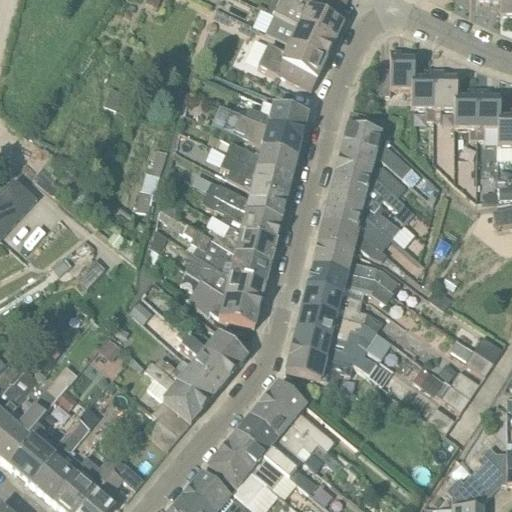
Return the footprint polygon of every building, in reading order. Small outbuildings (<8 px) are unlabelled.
[(148,0),(145,7),(156,12),(161,0),(148,0)] [(282,1),(273,19),(333,48),(342,29),(335,26),(343,8),(325,0),(306,0),(301,11),(282,1)] [(499,6),(499,22),(511,21),(511,0),(500,0),(501,6),(499,6)] [(288,50),(324,67),(333,48),(297,31),(288,50)] [(248,42),(240,59),(253,65),(261,48),(248,42)] [(257,72),(292,89),(310,98),(324,67),(288,50),(284,58),(267,51),(257,72)] [(389,57),(389,75),(390,75),(390,96),(410,96),(413,96),(413,84),(413,64),(400,64),(400,57),(389,57)] [(89,62),(88,61),(86,59),(85,58),(75,72),(76,72),(82,77),(92,64),(89,62)] [(376,101),(389,101),(390,101),(390,96),(390,75),(389,75),(376,75),(376,101)] [(425,126),(433,126),(433,76),(423,76),(423,84),(413,84),(413,96),(410,96),(410,115),(425,115),(425,126)] [(455,103),(456,103),(456,84),(443,84),(443,76),(433,76),(433,126),(440,126),(440,115),(453,115),(454,115),(455,103)] [(469,145),(477,145),(477,95),(466,95),(466,103),(456,103),(455,103),(454,115),(453,115),(453,134),(469,134),(469,145)] [(498,122),(499,122),(499,103),(486,103),(486,95),(477,95),(477,145),(483,145),(483,134),(497,135),(498,135),(498,122)] [(122,97),(115,115),(122,118),(129,101),(122,97)] [(267,132),(302,141),(307,120),(271,110),(268,122),(247,114),(244,123),(267,132)] [(262,154),(296,163),(302,141),(267,132),(244,123),(228,117),(218,113),(210,131),(244,146),(262,154)] [(511,164),(511,114),(509,115),(509,122),(499,122),(498,122),(498,135),(497,135),(497,154),(497,165),(511,164)] [(373,159),(375,162),(376,161),(411,192),(420,181),(386,151),(389,147),(381,139),(380,138),(383,125),(369,122),(350,117),(341,152),(373,159)] [(256,176),(291,184),(296,163),(262,154),(244,146),(244,147),(241,155),(220,144),(214,155),(224,161),(256,176)] [(336,171),(368,179),(396,203),(397,202),(405,192),(382,172),(380,174),(374,168),(375,162),(373,159),(341,152),(336,171)] [(140,195),(135,216),(148,219),(152,199),(154,199),(166,158),(152,154),(150,163),(153,165),(149,178),(146,177),(140,195)] [(252,196),(286,205),(291,184),(256,176),(224,161),(219,173),(229,176),(226,184),(237,189),(252,196)] [(67,162),(62,168),(74,178),(79,171),(67,162)] [(383,205),(396,217),(404,208),(397,202),(396,203),(368,179),(336,171),(331,189),(365,197),(379,210),(383,205)] [(66,197),(40,176),(33,185),(59,206),(66,197)] [(246,218),(280,227),(286,205),(252,196),(237,189),(249,196),(247,205),(196,179),(190,189),(220,204),(246,218)] [(180,183),(168,181),(166,190),(179,192),(180,183)] [(0,195),(0,209),(15,223),(33,203),(12,183),(0,195)] [(378,210),(379,210),(365,197),(331,189),(326,209),(360,217),(372,228),(392,244),(400,235),(380,218),(383,214),(378,210)] [(498,204),(510,204),(510,190),(498,190),(498,204)] [(496,197),(484,197),(484,207),(497,207),(496,197)] [(176,226),(176,225),(176,211),(161,203),(159,215),(169,221),(176,226)] [(246,218),(220,204),(215,215),(215,216),(223,221),(219,227),(229,232),(241,239),(275,247),(280,227),(246,218)] [(0,238),(15,223),(0,209),(0,238)] [(382,256),(392,244),(372,228),(360,217),(326,209),(321,228),(356,236),(358,236),(382,256)] [(511,212),(492,216),(495,232),(511,228),(511,212)] [(169,221),(159,215),(158,223),(166,228),(169,221)] [(381,257),(382,256),(358,236),(356,236),(321,228),(316,251),(352,259),(353,260),(355,250),(369,261),(381,267),(386,261),(381,257)] [(200,242),(180,229),(176,235),(183,239),(183,240),(191,245),(188,249),(195,253),(192,260),(193,261),(228,281),(230,283),(264,291),(269,271),(235,262),(210,249),(200,242)] [(241,239),(229,232),(222,243),(205,232),(201,240),(200,242),(210,249),(235,262),(269,271),(275,247),(241,239)] [(155,235),(150,253),(157,258),(166,243),(155,235)] [(374,287),(392,300),(400,289),(381,274),(351,267),(353,260),(352,259),(316,251),(311,271),(357,282),(374,287)] [(157,258),(150,253),(147,267),(153,269),(159,259),(158,258),(157,258)] [(230,283),(228,281),(193,261),(184,277),(199,286),(224,303),(259,312),(264,291),(230,283)] [(89,262),(71,281),(84,294),(102,274),(89,262)] [(62,264),(51,273),(57,282),(69,273),(62,264)] [(370,299),(385,310),(392,300),(374,287),(357,282),(311,271),(305,293),(342,302),(343,300),(345,293),(370,299)] [(217,322),(217,325),(254,334),(259,312),(224,303),(199,286),(187,305),(206,320),(209,316),(217,322)] [(427,303),(443,316),(452,304),(436,292),(427,303)] [(343,300),(342,302),(305,293),(300,315),(363,331),(375,339),(383,328),(367,318),(359,317),(362,305),(343,300)] [(153,319),(138,306),(129,318),(143,330),(153,319)] [(87,320),(80,314),(74,321),(81,327),(87,320)] [(369,349),(375,339),(363,331),(300,315),(295,335),(358,351),(358,350),(353,349),(355,341),(359,342),(369,349)] [(200,352),(233,379),(246,362),(217,338),(211,345),(188,325),(180,335),(184,338),(200,352)] [(116,342),(122,332),(113,327),(107,337),(116,342)] [(195,364),(189,370),(189,371),(190,372),(218,396),(233,379),(200,352),(184,338),(180,335),(175,340),(183,346),(179,351),(195,364)] [(356,360),(358,351),(295,335),(289,356),(327,365),(337,368),(354,372),(361,377),(380,392),(384,387),(372,378),(377,369),(356,360)] [(472,356),(493,368),(502,355),(482,341),(472,356)] [(123,356),(108,343),(97,356),(113,369),(123,356)] [(484,382),(493,368),(472,356),(455,345),(449,355),(466,367),(465,368),(484,382)] [(355,373),(361,377),(354,372),(337,368),(327,365),(289,356),(284,378),(336,391),(338,379),(350,382),(352,372),(355,373)] [(144,374),(132,362),(127,367),(130,370),(131,369),(140,378),(144,374)] [(154,369),(161,375),(206,410),(218,396),(190,372),(189,371),(189,370),(182,365),(175,373),(166,366),(165,367),(160,362),(154,369)] [(156,424),(179,442),(190,430),(206,410),(161,375),(154,369),(151,367),(144,376),(154,385),(147,393),(162,406),(151,420),(156,424)] [(438,377),(448,386),(457,377),(447,367),(438,377)] [(23,421),(16,414),(7,423),(10,426),(0,436),(0,466),(5,471),(37,430),(36,430),(77,381),(65,371),(23,421)] [(0,398),(0,436),(10,426),(7,423),(16,414),(35,390),(38,386),(24,374),(22,372),(0,398)] [(460,418),(469,404),(450,390),(445,386),(444,388),(428,376),(418,389),(434,400),(435,399),(460,418)] [(450,390),(469,404),(479,390),(459,376),(450,390)] [(300,418),(306,412),(277,388),(262,406),(325,458),(335,447),(300,418)] [(342,473),(332,464),(325,458),(262,406),(248,423),(277,447),(278,447),(304,467),(311,458),(337,479),(342,473)] [(445,439),(455,426),(435,412),(426,425),(445,439)] [(272,453),(277,447),(248,423),(235,439),(283,481),(284,480),(308,499),(316,490),(272,453)] [(156,424),(145,437),(167,456),(179,442),(156,424)] [(60,450),(28,490),(50,508),(82,469),(69,458),(89,434),(78,425),(58,448),(60,450)] [(5,471),(28,490),(60,450),(58,448),(37,430),(5,471)] [(271,496),(283,481),(235,439),(220,457),(263,494),(265,491),(271,496)] [(471,480),(491,500),(500,490),(500,459),(495,459),(489,453),(476,466),(480,470),(471,480)] [(248,511),(263,494),(220,457),(206,473),(221,486),(235,497),(231,502),(242,511),(248,511)] [(332,464),(342,473),(348,466),(337,457),(333,462),(332,464)] [(511,457),(505,458),(505,459),(500,459),(500,490),(511,490),(511,457)] [(50,508),(54,511),(84,511),(122,466),(121,465),(116,470),(113,467),(109,471),(104,467),(94,479),(82,469),(50,508)] [(122,466),(84,511),(111,511),(100,502),(107,494),(112,497),(122,485),(135,495),(144,484),(122,466)] [(451,509),(482,509),(491,500),(471,480),(466,474),(457,483),(458,484),(445,497),(451,503),(451,509)] [(242,511),(231,502),(229,504),(216,493),(200,480),(185,499),(199,511),(242,511)] [(199,511),(185,499),(173,511),(199,511)]
